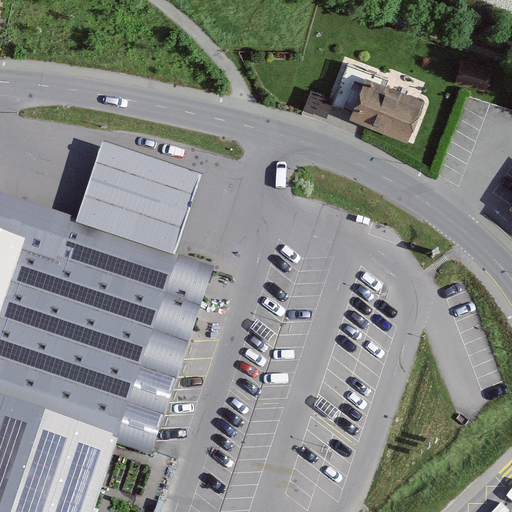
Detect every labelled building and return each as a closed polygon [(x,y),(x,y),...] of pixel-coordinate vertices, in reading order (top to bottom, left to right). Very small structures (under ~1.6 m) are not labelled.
[(489,70),(462,64),(457,85),(484,91),(489,70)] [(351,115),(406,138),(422,98),(367,75),(351,115)] [(333,98),(311,90),(304,107),(326,116),(333,98)] [(101,145),(74,227),(174,260),(201,177),(101,145)] [(0,511),(97,511),(120,447),(153,459),(214,270),(0,196),(0,511)]
